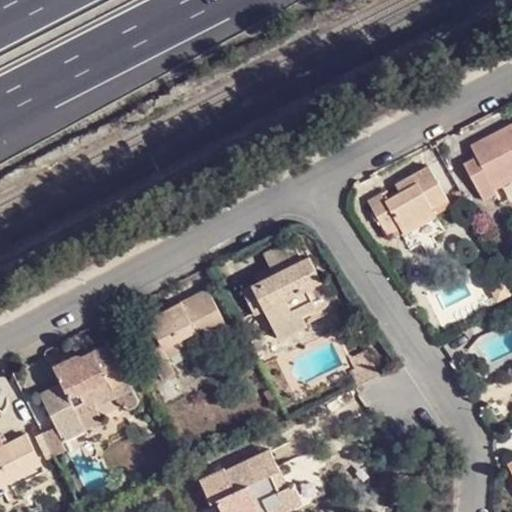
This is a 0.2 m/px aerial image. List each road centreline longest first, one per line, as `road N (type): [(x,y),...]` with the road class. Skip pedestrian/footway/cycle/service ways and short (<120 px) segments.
road 1 (residential): [(470,511),(476,434),(312,186)]
road 2 (residential): [(0,346),(312,186)]
road 3 (residential): [(312,186),(511,76)]
road 4 (motorway): [(0,95),(188,0)]
